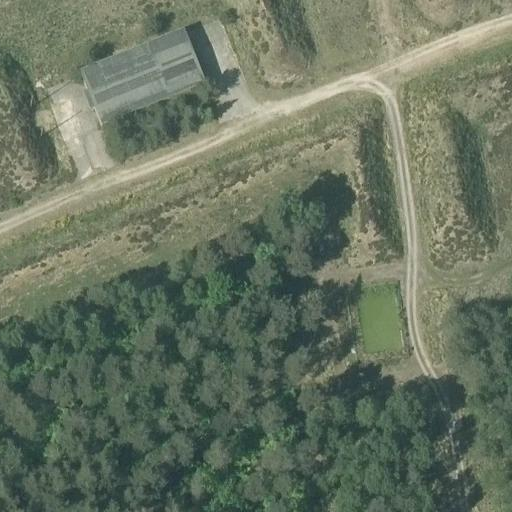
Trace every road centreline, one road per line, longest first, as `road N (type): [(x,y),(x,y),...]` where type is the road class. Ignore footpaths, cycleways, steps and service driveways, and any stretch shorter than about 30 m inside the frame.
road 1 (track): [(0,225),(511,25)]
road 2 (track): [(463,511),(450,430),(415,349),(412,246),(372,0)]
